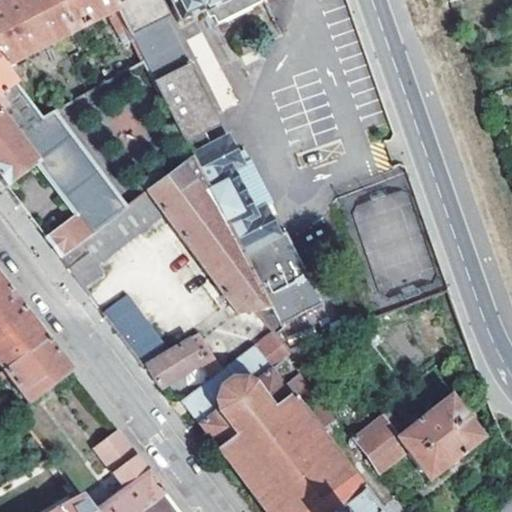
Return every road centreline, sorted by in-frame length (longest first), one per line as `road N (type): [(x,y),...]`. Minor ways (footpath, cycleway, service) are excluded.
road 1 (tertiary): [(511,375),(477,301),(371,0)]
road 2 (residential): [(0,232),(211,511)]
